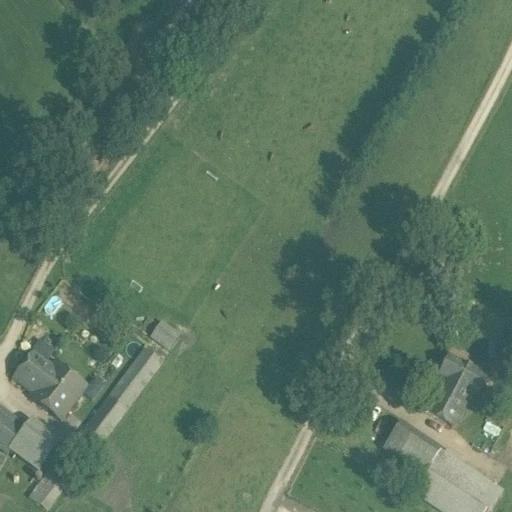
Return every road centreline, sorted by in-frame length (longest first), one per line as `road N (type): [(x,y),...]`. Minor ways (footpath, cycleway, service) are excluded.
road 1 (unknown): [(268,511),(511,61)]
road 2 (unknown): [(251,0),(56,251)]
